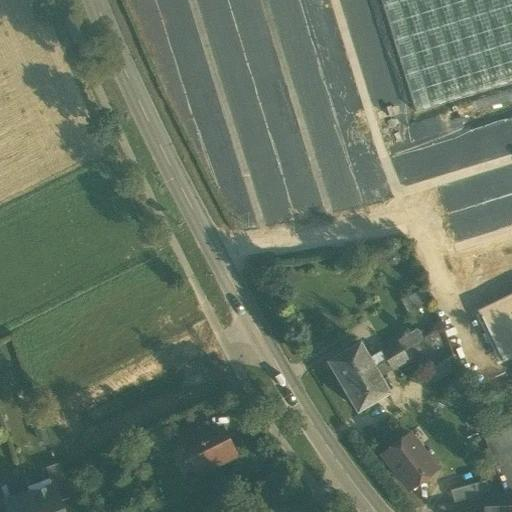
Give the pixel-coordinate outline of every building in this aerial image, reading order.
[(511,0),(379,0),(414,112),(511,81),(511,0)] [(448,151),(445,169),(461,164),(463,171),(472,165),(475,169),(502,174),(503,178),(511,175),(511,115),(470,127),(444,145),(448,151)] [(501,261),(503,247),(490,246),(479,249),(474,249),(481,246),(453,243),(456,255),(437,261),(446,290),(471,293),(474,302),(466,301),(453,305),(455,310),(463,311),(479,306),(476,298),(480,297),(481,287),(485,297),(502,292),(498,292),(503,290),(505,279),(501,268),(485,266),(501,261)] [(401,300),(407,312),(431,301),(426,289),(426,288),(401,300)] [(368,359),(373,368),(403,351),(422,339),(416,330),(379,352),(380,353),(368,359)] [(328,362),(342,386),(373,368),(368,359),(359,343),(328,362)] [(391,371),(408,360),(403,351),(373,368),(378,377),(391,370),(391,371)] [(426,371),(433,383),(457,368),(452,356),(426,371)] [(378,377),(373,368),(342,386),(356,411),(387,393),(378,377)] [(176,432),(184,448),(197,441),(199,435),(204,433),(198,421),(176,432)] [(511,425),(483,437),(496,470),(511,462),(511,425)] [(184,448),(197,474),(234,456),(221,429),(209,435),(204,433),(199,435),(197,441),(184,448)] [(410,432),(407,434),(417,447),(420,445),(410,432)] [(407,434),(382,453),(410,490),(435,471),(426,460),(429,458),(420,445),(417,447),(407,434)] [(407,492),(410,490),(382,453),(379,455),(391,471),(389,472),(397,481),(398,480),(407,492)] [(438,469),(429,458),(426,460),(435,471),(438,469)] [(52,484),(58,502),(69,498),(61,476),(57,464),(45,468),(51,485),(52,484)] [(249,496),(264,511),(267,511),(283,496),(266,479),(249,496)] [(484,481),(450,492),(453,503),(488,493),(484,481)] [(27,493),(29,496),(34,511),(61,511),(58,502),(52,484),(51,485),(27,493)] [(34,511),(29,496),(6,505),(5,505),(7,511),(34,511)]
